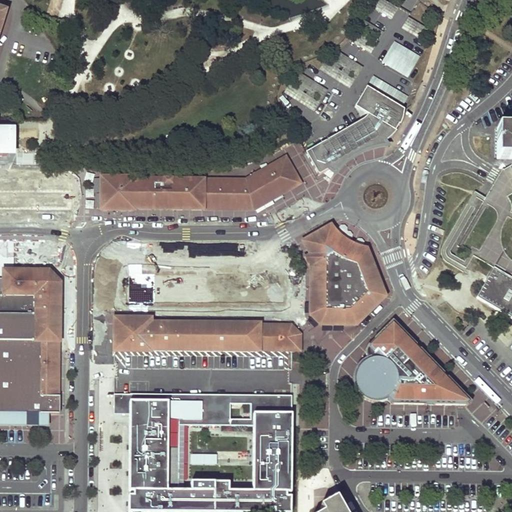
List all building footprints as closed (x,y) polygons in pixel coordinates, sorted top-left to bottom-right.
[(381,0),(367,0),(365,5),(390,20),(397,9),(381,0)] [(0,41),(9,13),(0,10),(0,41)] [(428,30),(407,18),(400,29),(421,41),(428,30)] [(362,20),(349,42),(370,54),(382,33),(362,20)] [(419,57),(393,42),(381,63),(407,78),(419,57)] [(325,59),(318,70),(349,89),(362,68),(337,52),(331,61),(330,60),(328,61),(325,59)] [(283,93),(313,112),(326,91),(296,72),(283,93)] [(372,77),(365,88),(400,109),(407,98),(372,77)] [(329,169),(334,174),(333,175),(332,175),(333,176),(339,168),(341,166),(351,158),(353,156),(357,154),(360,153),(364,151),(367,150),(371,149),(374,148),(385,146),(383,143),(387,140),(392,136),(395,132),(394,131),(398,125),(399,126),(402,118),(403,110),(400,109),(365,88),(354,108),(358,110),(361,103),(367,107),(363,114),(367,115),(364,118),(361,121),(355,124),(335,136),(336,138),(330,141),(329,139),(304,153),(317,175),(318,175),(318,176),(329,169)] [(361,103),(358,110),(363,114),(367,107),(361,103)] [(0,156),(14,156),(13,127),(0,126),(0,156)] [(511,132),(511,129),(496,129),(495,159),(511,160),(511,161),(511,164),(510,165),(511,168),(511,132)] [(244,180),(134,179),(134,177),(101,177),(100,210),(133,211),(133,209),(252,210),(299,184),(284,158),(244,180)] [(492,268),(511,279),(511,168),(510,165),(511,164),(511,161),(511,160),(500,170),(495,179),(455,246),(492,268)] [(317,268),(310,268),(310,288),(310,315),(319,325),(355,325),(379,302),(379,301),(379,300),(381,299),(382,299),(382,298),(382,297),(383,296),(383,294),(382,294),(382,293),(381,292),(381,291),(382,291),(376,277),(373,269),(368,255),(366,250),(364,249),(358,248),(349,244),(341,238),(334,231),(330,226),(308,239),(303,242),(306,247),(310,256),(317,267),(317,268)] [(511,279),(492,268),(475,298),(511,319),(511,279)] [(20,270),(2,270),(2,279),(0,278),(0,425),(40,426),(40,415),(56,415),(56,397),(55,397),(56,342),(57,343),(57,325),(56,325),(56,303),(57,303),(58,295),(56,295),(57,285),(58,284),(48,270),(46,271),(37,271),(20,271),(20,270)] [(300,338),(299,335),(290,326),(259,326),(259,325),(248,325),(248,324),(240,323),(240,325),(208,324),(208,323),(200,323),(200,324),(177,324),(168,324),(168,323),(160,323),(160,324),(150,324),(150,319),(114,319),(115,326),(114,330),(114,331),(113,331),(113,339),(114,339),(114,343),(114,344),(114,351),(150,352),(150,351),(259,352),(259,351),(300,351),(300,338)] [(392,321),(370,343),(368,346),(366,350),(365,354),(366,357),(366,359),(364,360),(361,362),(358,364),(356,367),(355,371),(353,374),(353,378),(353,382),(354,386),(356,390),(358,394),(360,396),(361,398),(365,400),(368,401),(370,402),(372,403),(376,403),(379,403),(383,402),(387,400),(391,404),(461,406),(467,406),(471,402),(392,321)] [(130,491),(135,491),(135,496),(128,496),(128,511),(291,511),(293,396),(114,395),(114,415),(130,415),(130,491)] [(343,511),(335,498),(319,507),(321,511),(343,511)]
